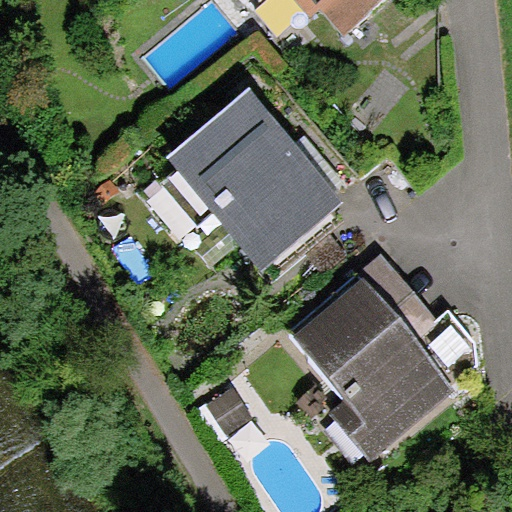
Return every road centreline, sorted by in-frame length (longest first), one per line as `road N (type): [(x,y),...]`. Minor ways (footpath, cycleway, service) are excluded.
road 1 (track): [(222,511),(0,125)]
road 2 (residential): [(507,387),(468,0)]
